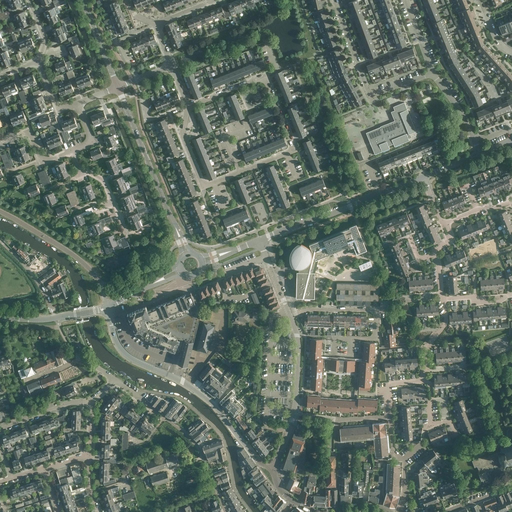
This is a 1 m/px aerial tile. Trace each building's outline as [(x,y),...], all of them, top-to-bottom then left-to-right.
[(17,11),(16,8),(22,6),(19,0),(16,0),(9,3),(11,7),(8,8),(9,10),(3,13),(4,16),(12,12),(17,11)] [(111,0),(104,3),(106,6),(109,4),(111,9),(108,11),(109,13),(112,11),(112,10),(119,7),(117,1),(113,3),(111,0)] [(172,8),(169,1),(170,0),(167,0),(168,1),(163,3),(166,11),(172,8)] [(178,6),(175,0),(170,0),(169,1),(172,8),(178,6)] [(242,7),(238,0),(233,2),(236,10),(237,9),(239,13),(244,10),(243,7),(242,7)] [(243,7),(246,5),(248,9),(250,8),(249,5),(248,5),(245,0),(238,0),(242,7),(243,7)] [(321,2),(312,4),(314,10),(322,8),(322,4),(323,3),(323,0),(321,1),(321,2)] [(357,0),(356,0),(349,3),(350,8),(359,5),(357,0)] [(236,10),(233,2),(227,4),(229,9),(226,10),(229,16),(229,17),(231,16),(239,13),(237,9),(236,10)] [(458,13),(469,8),(467,3),(459,7),(460,10),(458,11),(458,13)] [(385,13),(393,9),(391,4),(383,7),(385,13)] [(352,13),(361,10),(359,5),(350,8),(352,13)] [(428,13),(437,10),(435,5),(426,8),(428,13)] [(48,18),(57,14),(54,7),(45,11),(48,18)] [(115,17),(114,16),(122,13),(119,7),(112,10),(112,11),(114,15),(110,17),(111,18),(115,17)] [(229,16),(226,10),(223,11),(222,7),(216,9),(219,17),(220,16),(224,15),(225,18),(229,16)] [(469,8),(458,13),(459,14),(460,18),(474,12),(473,10),(471,11),(470,11),(469,8)] [(221,19),(220,16),(219,17),(216,9),(210,11),(213,19),(214,19),(218,17),(219,20),(221,19)] [(315,14),(314,15),(313,16),(314,19),(315,18),(325,15),(325,16),(327,15),(326,12),(324,13),(323,9),(315,12),(315,14)] [(387,18),(395,15),(393,9),(385,13),(387,18)] [(17,21),(26,18),(24,11),(19,13),(17,10),(4,16),(5,19),(14,15),(17,21)] [(354,18),(363,15),(361,10),(352,13),(354,18)] [(431,18),(439,15),(437,10),(428,13),(431,18)] [(215,22),(214,19),(213,19),(210,11),(204,14),(207,21),(208,21),(212,19),(214,22),(215,22)] [(474,12),(460,18),(462,23),(463,23),(474,19),(472,16),(475,15),(474,12)] [(116,21),(124,18),(122,13),(114,16),(115,17),(116,21),(112,22),(113,24),(117,23),(116,21)] [(57,14),(48,18),(50,24),(60,20),(57,14)] [(202,24),(202,23),(206,22),(208,25),(209,24),(208,21),(207,21),(204,14),(198,16),(202,24)] [(318,23),(327,20),(325,16),(325,15),(315,18),(316,21),(318,21),(318,23)] [(356,23),(365,20),(363,15),(354,18),(356,23)] [(389,23),(397,20),(395,15),(387,18),(389,23)] [(433,23),(441,20),(439,15),(431,18),(433,23)] [(204,26),(202,23),(202,24),(198,16),(193,18),(196,26),(197,26),(201,24),(202,27),(204,26)] [(26,18),(17,21),(20,28),(10,32),(12,34),(24,29),(22,27),(29,24),(26,18)] [(116,21),(117,23),(118,26),(115,28),(115,30),(119,29),(119,27),(126,24),(124,18),(116,21)] [(187,21),(190,28),(195,26),(196,30),(198,29),(197,26),(196,26),(193,18),(187,21)] [(441,20),(433,23),(435,28),(446,24),(444,19),(441,20)] [(465,26),(465,27),(465,28),(476,23),(475,22),(474,19),(463,23),(465,26)] [(327,20),(318,23),(320,28),(329,25),(329,26),(331,25),(330,22),(328,23),(327,20)] [(358,28),(366,25),(365,20),(356,23),(358,28)] [(390,28),(399,25),(397,20),(389,23),(390,28)] [(168,31),(175,28),(176,29),(179,28),(178,26),(175,27),(174,25),(177,24),(176,21),(173,22),(165,25),(168,31)] [(465,27),(464,28),(466,33),(480,27),(479,25),(477,26),(476,23),(465,28),(465,27)] [(508,33),(504,23),(498,26),(502,35),(508,33)] [(121,33),(129,30),(126,24),(119,27),(119,29),(121,33)] [(435,28),(437,34),(448,30),(446,24),(435,28)] [(322,33),(330,30),(329,26),(329,25),(320,28),(322,33)] [(360,33),(368,30),(366,25),(358,28),(360,33)] [(392,33),(401,30),(399,25),(390,28),(392,33)] [(55,36),(65,32),(62,26),(53,30),(55,36)] [(480,27),(466,33),(469,40),(472,39),(472,38),(480,35),(478,31),(481,30),(480,27)] [(177,32),(177,31),(180,29),(179,28),(176,29),(175,28),(168,31),(170,37),(178,33),(178,35),(181,33),(180,31),(177,32)] [(330,30),(322,33),(324,38),(332,35),(333,36),(335,35),(334,33),(332,33),(330,30)] [(362,39),(370,35),(368,30),(360,33),(362,39)] [(394,38),(403,35),(401,30),(392,33),(394,38)] [(437,34),(437,35),(439,40),(451,35),(449,30),(448,30),(437,34)] [(65,32),(55,36),(58,43),(67,39),(65,32)] [(178,33),(170,37),(172,42),(180,39),(180,40),(183,39),(181,33),(178,35),(178,33)] [(154,34),(148,36),(151,44),(150,44),(151,47),(153,47),(152,44),(157,42),(154,34)] [(324,44),(326,43),(334,40),(333,36),(332,35),(324,38),(322,39),(324,44)] [(364,44),(372,40),(370,35),(362,39),(364,44)] [(396,43),(404,40),(403,35),(394,38),(396,43)] [(439,40),(441,45),(453,40),(451,35),(439,40)] [(146,46),(150,44),(151,44),(148,36),(142,39),(145,46),(144,47),(145,50),(147,49),(146,46)] [(24,40),(28,49),(35,47),(31,37),(24,40)] [(78,38),(71,40),(73,45),(72,46),(69,48),(72,57),(76,55),(76,56),(77,55),(81,54),(77,44),(80,43),(78,38)] [(139,49),(138,49),(140,52),(145,50),(144,47),(145,46),(142,39),(136,41),(139,49)] [(180,39),(172,42),(175,48),(182,45),(183,46),(186,45),(185,43),(182,44),(180,40),(180,39)] [(474,49),(484,44),(482,39),(474,43),(475,47),(473,47),(474,49)] [(28,49),(24,40),(18,43),(22,52),(28,49)] [(328,48),(336,45),(334,40),(326,43),(328,48)] [(365,49),(374,46),(372,40),(364,44),(365,49)] [(398,48),(406,45),(404,40),(396,43),(398,48)] [(441,45),(444,50),(455,46),(453,40),(441,45)] [(135,51),(138,49),(139,49),(136,41),(131,43),(134,51),(133,51),(134,55),(136,54),(135,51)] [(484,44),(474,49),(476,51),(477,50),(480,53),(487,47),(484,44)] [(367,54),(376,51),(374,46),(365,49),(367,54)] [(444,50),(445,55),(456,50),(455,46),(444,50)] [(482,59),(491,51),(487,47),(480,53),(483,56),(481,58),(482,59)] [(338,49),(329,52),(331,58),(340,54),(338,49)] [(416,57),(413,49),(408,51),(411,59),(416,57)] [(0,59),(0,60),(10,57),(7,50),(0,52),(0,59)] [(447,59),(455,56),(455,55),(458,54),(456,50),(445,55),(447,59)] [(369,59),(378,56),(376,51),(367,54),(369,59)] [(403,52),(406,61),(411,59),(408,51),(403,52)] [(488,62),(494,55),(491,51),(482,59),(483,61),(485,59),(488,62)] [(398,54),(401,63),(406,61),(403,52),(398,54)] [(331,58),(329,59),(330,63),(333,63),(341,59),(342,61),(344,60),(343,58),(341,58),(340,54),(331,58)] [(398,54),(390,57),(382,60),(385,69),(386,71),(394,69),(402,66),(401,63),(398,54)] [(489,68),(498,60),(494,55),(488,62),(490,65),(488,67),(489,68)] [(449,64),(457,60),(455,56),(447,59),(449,64)] [(10,57),(0,60),(3,67),(12,63),(10,57)] [(266,66),(263,59),(257,62),(260,69),(266,66)] [(333,63),(330,63),(332,69),(335,68),(343,65),(342,61),(341,59),(333,63)] [(69,71),(73,70),(74,69),(71,62),(71,61),(65,63),(64,60),(55,64),(56,67),(56,69),(57,68),(58,72),(67,68),(69,71)] [(385,69),(382,60),(377,62),(380,71),(385,69)] [(457,60),(449,64),(452,69),(460,64),(457,60)] [(495,70),(502,64),(498,60),(489,68),(490,69),(493,67),(495,70)] [(251,64),(254,71),(260,69),(257,62),(251,64)] [(372,64),(375,72),(380,71),(377,62),(372,64)] [(245,66),(248,74),(254,71),(251,64),(245,66)] [(367,66),(370,74),(375,72),(372,64),(367,66)] [(455,74),(463,69),(460,64),(452,69),(455,74)] [(496,76),(505,68),(502,64),(495,70),(498,73),(495,75),(496,76)] [(335,68),(332,69),(334,74),(337,73),(345,70),(346,71),(348,70),(347,68),(345,68),(343,65),(335,68)] [(240,69),(243,76),(248,74),(245,66),(240,69)] [(502,78),(509,72),(505,68),(496,76),(498,77),(500,75),(502,78)] [(234,71),(237,78),(243,76),(240,69),(234,71)] [(458,78),(466,73),(463,69),(455,74),(458,78)] [(336,79),(339,78),(347,75),(346,71),(345,70),(337,73),(334,74),(336,79)] [(228,73),(231,81),(237,78),(234,71),(228,73)] [(275,74),(277,80),(284,77),(282,71),(275,74)] [(506,82),(511,78),(511,74),(509,72),(502,78),(506,82)] [(193,73),(186,76),(188,82),(195,79),(193,73)] [(222,76),(225,83),(231,81),(228,73),(222,76)] [(461,83),(469,78),(466,73),(458,78),(461,83)] [(26,77),(30,86),(37,83),(33,74),(26,77)] [(82,76),(86,86),(93,83),(89,74),(82,76)] [(339,78),(342,84),(350,80),(350,81),(352,80),(351,77),(349,78),(347,75),(339,78)] [(86,86),(82,76),(76,79),(80,88),(86,86)] [(217,78),(220,85),(225,83),(222,76),(217,78)] [(30,86),(26,77),(20,79),(24,89),(30,86)] [(279,85),(287,83),(284,77),(277,80),(279,85)] [(220,85),(217,78),(211,80),(214,88),(220,85)] [(464,88),(472,83),(469,78),(461,83),(464,88)] [(190,88),(198,85),(195,79),(188,82),(190,88)] [(350,80),(342,84),(339,85),(342,90),(352,84),(350,81),(350,80)] [(8,84),(12,94),(18,91),(15,81),(8,84)] [(68,93),(64,84),(63,81),(59,83),(60,85),(57,86),(61,96),(68,93)] [(64,84),(68,93),(74,91),(70,81),(64,84)] [(282,91),(289,88),(287,83),(279,85),(282,91)] [(467,92),(475,87),(472,83),(464,88),(467,92)] [(12,94),(8,84),(2,87),(5,96),(12,94)] [(352,84),(342,90),(344,95),(347,93),(355,89),(355,90),(357,89),(356,87),(354,88),(352,84)] [(193,93),(200,90),(198,85),(190,88),(193,93)] [(470,97),(478,93),(475,87),(467,92),(470,97)] [(284,97),(291,94),(289,88),(282,91),(284,97)] [(347,99),(350,98),(357,94),(355,90),(355,89),(347,93),(344,95),(347,99)] [(195,99),(202,96),(200,90),(193,93),(195,99)] [(165,94),(166,97),(166,98),(169,105),(175,103),(172,95),(170,96),(169,93),(165,94)] [(181,101),(178,93),(172,95),(175,103),(181,101)] [(478,93),(470,97),(472,102),(481,99),(478,93)] [(230,103),(237,100),(235,94),(228,97),(230,103)] [(291,94),(284,97),(286,103),(294,100),(291,94)] [(357,94),(350,98),(352,103),(360,99),(361,100),(362,99),(361,96),(359,97),(357,94)] [(35,106),(44,102),(42,95),(32,99),(35,106)] [(151,97),(152,99),(153,103),(154,102),(157,110),(163,108),(160,100),(155,102),(153,96),(151,97)] [(160,100),(163,108),(169,105),(166,98),(160,100)] [(360,99),(352,103),(355,108),(363,103),(361,100),(360,99)] [(474,107),(483,104),(481,99),(472,102),(474,107)] [(232,109),(240,106),(237,100),(230,103),(232,109)] [(499,103),(497,104),(492,106),(495,115),(496,117),(503,114),(511,111),(510,108),(507,100),(499,103)] [(44,102),(35,106),(38,112),(47,108),(44,102)] [(380,127),(366,133),(375,155),(382,152),(389,149),(388,146),(393,144),(394,147),(409,141),(408,139),(412,138),(410,134),(416,132),(404,102),(393,107),(395,111),(391,112),(395,121),(380,127)] [(235,114),(242,112),(240,106),(232,109),(235,114)] [(265,109),(268,116),(274,114),(271,106),(265,109)] [(290,115),(297,112),(294,106),(287,109),(290,115)] [(487,108),(490,117),(495,115),(492,106),(487,108)] [(198,116),(206,113),(203,107),(196,110),(198,116)] [(490,117),(487,108),(482,110),(485,119),(490,117)] [(260,111),(262,118),(268,116),(265,109),(260,111)] [(485,119),(482,110),(477,112),(480,121),(485,119)] [(16,113),(20,123),(27,120),(23,111),(16,113)] [(97,113),(101,123),(108,120),(104,111),(97,113)] [(254,114),(257,121),(262,118),(260,111),(254,114)] [(242,112),(235,114),(237,120),(244,117),(242,112)] [(292,121),(299,118),(297,112),(290,115),(292,121)] [(20,123),(16,113),(10,116),(14,125),(20,123)] [(101,123),(97,113),(91,116),(95,126),(101,123)] [(201,121),(208,118),(206,113),(198,116),(201,121)] [(55,124),(58,123),(56,117),(52,118),(51,116),(49,116),(48,114),(39,118),(40,122),(41,123),(42,126),(43,126),(43,127),(44,128),(46,127),(47,126),(47,125),(52,123),(53,125),(55,124)] [(248,116),(251,123),(257,121),(254,114),(248,116)] [(74,117),(68,120),(71,129),(77,127),(78,129),(81,128),(79,123),(77,124),(74,117)] [(203,127),(210,124),(208,118),(201,121),(203,127)] [(294,126),(302,123),(299,118),(292,121),(294,126)] [(157,122),(159,127),(156,128),(157,130),(160,129),(160,128),(167,125),(165,119),(157,122)] [(71,129),(68,120),(61,123),(63,128),(61,129),(61,132),(66,142),(69,141),(66,135),(69,133),(68,131),(71,129)] [(297,132),(304,129),(302,123),(294,126),(297,132)] [(206,133),(213,130),(210,124),(203,127),(206,133)] [(159,136),(162,135),(162,134),(170,131),(167,125),(160,128),(160,129),(162,133),(158,134),(159,136)] [(105,138),(106,140),(109,147),(113,146),(114,146),(114,145),(117,144),(113,135),(116,133),(114,128),(111,129),(107,131),(110,136),(105,138)] [(304,129),(297,132),(299,138),(306,135),(304,129)] [(162,135),(164,138),(161,140),(161,142),(165,140),(164,139),(172,136),(170,131),(162,134),(162,135)] [(41,134),(44,140),(45,143),(48,142),(50,148),(56,146),(54,140),(53,136),(46,139),(44,133),(41,134)] [(54,140),(56,146),(63,143),(59,134),(53,136),(54,140)] [(165,140),(166,144),(163,145),(164,147),(167,146),(167,145),(174,142),(172,136),(164,139),(165,140)] [(193,140),(196,146),(203,143),(201,140),(200,137),(193,140)] [(278,140),(281,147),(287,145),(284,137),(278,140)] [(272,142),(275,149),(281,147),(278,140),(272,142)] [(310,140),(309,140),(303,143),(305,149),(312,146),(310,140)] [(429,143),(432,152),(437,150),(434,141),(429,143)] [(174,142),(167,145),(167,146),(169,150),(164,152),(165,154),(169,152),(169,151),(177,148),(174,142)] [(267,144),(269,152),(275,149),(272,142),(267,144)] [(198,152),(205,149),(203,143),(196,146),(198,152)] [(424,145),(428,156),(429,157),(434,155),(432,152),(429,143),(424,145)] [(261,147),(264,154),(269,152),(267,144),(261,147)] [(18,156),(27,152),(25,146),(22,147),(21,145),(15,148),(15,149),(18,156)] [(419,147),(422,156),(423,158),(428,156),(424,145),(419,147)] [(308,154),(315,152),(312,146),(305,149),(308,154)] [(255,149),(258,156),(264,154),(261,147),(255,149)] [(414,149),(417,158),(422,156),(419,147),(414,149)] [(104,159),(109,157),(107,150),(101,152),(100,148),(90,151),(94,160),(103,156),(104,159)] [(169,151),(169,152),(171,156),(166,158),(168,161),(174,159),(173,156),(179,154),(177,148),(169,151)] [(200,157),(207,154),(205,149),(198,152),(200,157)] [(249,151),(252,159),(258,156),(255,149),(249,151)] [(409,151),(412,160),(417,158),(414,149),(409,151)] [(243,154),(246,161),(252,159),(249,151),(243,154)] [(404,153),(407,162),(412,160),(409,151),(404,153)] [(27,152),(18,156),(20,162),(30,159),(27,152)] [(310,160),(317,157),(315,152),(308,154),(310,160)] [(399,155),(402,164),(407,162),(404,153),(399,155)] [(202,163),(209,160),(207,154),(200,157),(202,163)] [(394,157),(397,166),(402,164),(399,155),(394,157)] [(108,168),(118,164),(115,157),(106,161),(108,168)] [(312,166),(319,163),(317,157),(310,160),(312,166)] [(389,159),(392,168),(397,166),(394,157),(389,159)] [(174,159),(168,161),(169,164),(171,163),(174,169),(177,168),(185,165),(183,159),(175,162),(174,159)] [(384,161),(387,170),(392,168),(389,159),(384,161)] [(205,168),(212,165),(209,160),(202,163),(205,168)] [(378,163),(382,172),(383,174),(388,172),(387,170),(384,161),(378,163)] [(55,174),(57,172),(66,169),(64,162),(54,166),(55,166),(55,167),(52,168),(55,174)] [(315,172),(322,169),(319,163),(312,166),(315,172)] [(118,164),(108,168),(111,174),(121,170),(120,170),(118,164)] [(180,175),(180,174),(187,170),(185,165),(177,168),(179,173),(176,174),(177,176),(180,175)] [(207,174),(214,171),(212,165),(205,168),(207,174)] [(269,174),(276,171),(273,165),(266,168),(269,174)] [(66,169),(57,172),(60,179),(69,175),(66,169)] [(182,179),(190,176),(187,170),(180,174),(180,175),(182,178),(178,180),(179,182),(182,181),(182,179)] [(209,180),(216,177),(214,171),(207,174),(209,180)] [(276,171),(269,174),(271,180),(278,177),(276,171)] [(511,185),(510,182),(511,181),(511,178),(509,172),(501,175),(501,176),(507,189),(509,188),(508,186),(511,185)] [(20,184),(25,182),(21,173),(18,174),(17,174),(13,176),(16,185),(20,184)] [(125,182),(123,176),(113,180),(116,186),(125,182)] [(182,181),(184,184),(181,186),(181,187),(185,186),(184,185),(192,182),(190,176),(182,179),(182,181)] [(497,180),(501,189),(504,188),(505,190),(507,189),(501,176),(496,178),(497,180)] [(278,177),(271,180),(274,185),(281,183),(278,177)] [(242,178),(235,181),(237,187),(244,184),(242,178)] [(325,186),(323,179),(317,181),(320,188),(325,186)] [(492,182),(497,193),(499,193),(498,190),(501,189),(497,180),(492,182)] [(119,193),(129,189),(128,188),(130,187),(128,181),(125,182),(116,186),(119,193)] [(311,184),(314,191),(320,188),(317,181),(311,184)] [(185,186),(186,190),(183,191),(184,193),(187,192),(187,191),(194,188),(192,182),(184,185),(185,186)] [(487,184),(491,193),(493,192),(494,194),(497,193),(492,182),(487,184)] [(281,183),(274,185),(276,191),(283,188),(281,183)] [(31,196),(40,192),(38,187),(38,188),(36,184),(27,188),(29,193),(31,196)] [(84,194),(93,190),(90,184),(81,187),(84,194)] [(239,192),(247,190),(244,184),(237,187),(239,192)] [(305,186),(308,193),(314,191),(311,184),(305,186)] [(482,186),(486,196),(487,198),(489,197),(488,194),(491,193),(487,184),(482,186)] [(302,195),(308,193),(305,186),(299,188),(302,195)] [(477,188),(481,197),(483,196),(484,198),(487,198),(486,196),(482,186),(477,188)] [(123,205),(133,201),(135,200),(132,194),(141,191),(139,187),(138,188),(130,191),(131,194),(130,195),(121,198),(123,205)] [(187,191),(187,192),(189,196),(183,198),(184,201),(190,199),(189,197),(197,194),(194,188),(187,191)] [(283,188),(276,191),(278,197),(285,194),(283,188)] [(93,190),(84,194),(86,200),(96,197),(93,190)] [(242,198),(249,195),(247,190),(239,192),(242,198)] [(52,204),(57,202),(53,192),(49,194),(49,193),(44,195),(48,205),(52,203),(52,204)] [(285,194),(278,197),(281,203),(288,200),(285,194)] [(462,194),(457,197),(462,208),(464,207),(463,204),(466,203),(462,194)] [(244,204),(251,201),(249,195),(242,198),(244,204)] [(452,199),(456,207),(458,206),(459,209),(462,208),(457,197),(452,199)] [(193,210),(192,209),(200,206),(197,200),(191,202),(190,199),(184,201),(185,205),(190,203),(192,208),(189,209),(190,211),(193,210)] [(447,201),(451,210),(452,212),(454,211),(453,208),(456,207),(452,199),(447,201)] [(283,208),(290,206),(288,200),(281,203),(283,208)] [(133,201),(123,205),(126,211),(136,208),(133,201)] [(442,203),(446,211),(448,210),(449,213),(452,212),(451,210),(447,201),(442,203)] [(67,208),(71,207),(70,204),(66,206),(65,205),(56,208),(58,213),(60,217),(69,213),(67,208)] [(424,205),(416,208),(418,213),(428,209),(427,207),(425,208),(424,205)] [(195,214),(202,211),(200,206),(192,209),(193,210),(194,214),(192,215),(192,217),(195,216),(195,214)] [(88,215),(94,212),(92,207),(86,210),(86,211),(82,213),(78,215),(78,214),(73,216),(77,225),(80,224),(80,225),(85,222),(82,216),(87,214),(88,215)] [(420,218),(428,215),(427,212),(429,211),(428,209),(418,213),(420,218)] [(249,217),(246,210),(241,212),(243,219),(249,217)] [(497,212),(500,219),(510,215),(509,213),(507,213),(506,211),(502,212),(502,210),(497,212)] [(195,214),(195,216),(196,219),(194,220),(195,222),(197,221),(197,220),(205,217),(202,211),(195,214)] [(235,214),(238,221),(243,219),(241,212),(235,214)] [(131,223),(140,219),(138,213),(128,217),(131,223)] [(257,224),(261,223),(260,218),(263,218),(264,221),(268,220),(267,213),(256,214),(257,224)] [(229,217),(232,224),(238,221),(235,214),(229,217)] [(401,216),(405,225),(410,223),(407,214),(401,216)] [(422,223),(432,219),(431,217),(429,218),(428,215),(420,218),(422,223)] [(502,224),(510,221),(509,218),(511,217),(510,215),(500,219),(502,224)] [(113,221),(111,216),(96,221),(96,223),(89,226),(91,231),(94,230),(95,234),(99,233),(104,231),(102,227),(104,226),(103,223),(105,222),(106,223),(113,221)] [(396,218),(400,227),(405,225),(401,216),(396,218)] [(197,220),(197,221),(199,225),(196,226),(197,228),(200,227),(199,226),(207,223),(205,217),(197,220)] [(232,224),(229,217),(223,219),(226,226),(232,224)] [(391,220),(395,229),(400,227),(396,218),(391,220)] [(140,219),(131,223),(134,230),(141,227),(142,230),(153,225),(152,222),(143,226),(140,219)] [(426,227),(432,225),(431,222),(433,221),(432,219),(422,223),(424,228),(426,228),(426,227)] [(386,222),(390,231),(395,229),(391,220),(386,222)] [(475,224),(479,232),(484,230),(481,222),(482,222),(481,220),(476,222),(477,224),(475,224)] [(488,224),(486,225),(485,221),(482,222),(481,222),(484,230),(490,228),(488,224)] [(504,229),(511,225),(511,223),(510,221),(502,224),(504,229)] [(381,224),(385,233),(390,231),(386,222),(381,224)] [(199,226),(200,227),(201,231),(198,232),(199,234),(202,233),(202,232),(209,229),(207,223),(199,226)] [(367,250),(356,224),(353,226),(349,227),(350,228),(343,231),(310,245),(312,251),(311,251),(310,250),(310,249),(308,248),(307,247),(305,248),(304,248),(302,249),(301,251),(299,252),(298,253),(297,255),(296,256),(296,258),(295,260),(295,262),(295,263),(295,265),(296,267),(296,269),(299,269),(299,270),(299,272),(297,272),(297,285),(296,298),(302,298),(302,299),(304,299),(304,298),(305,298),(315,298),(315,273),(313,272),(314,269),(316,263),(316,260),(324,257),(338,251),(339,251),(350,247),(353,245),(357,254),(367,250)] [(376,226),(380,235),(381,237),(386,235),(385,233),(381,224),(376,226)] [(426,227),(426,228),(428,232),(438,228),(437,226),(435,227),(434,224),(432,225),(426,227)] [(465,229),(468,237),(473,235),(470,226),(472,226),(471,224),(466,226),(467,228),(465,229)] [(479,232),(475,224),(472,226),(470,226),(473,235),(479,232)] [(430,237),(438,234),(437,231),(439,231),(438,228),(428,232),(430,237)] [(202,232),(202,233),(203,237),(200,238),(201,240),(204,239),(204,238),(212,235),(209,229),(202,232)] [(458,232),(458,234),(460,239),(462,238),(462,239),(468,237),(465,229),(459,231),(459,232),(458,232)] [(123,245),(128,243),(125,236),(120,238),(121,240),(116,241),(113,234),(110,236),(110,235),(105,237),(109,247),(112,246),(113,246),(117,245),(117,244),(122,243),(123,245)] [(434,244),(440,242),(439,240),(440,239),(438,234),(430,237),(432,243),(433,242),(434,244)] [(398,243),(389,246),(391,252),(400,248),(398,243)] [(24,259),(28,254),(25,251),(23,252),(22,251),(21,250),(20,249),(19,249),(14,245),(12,247),(17,252),(16,252),(24,259)] [(393,257),(404,252),(403,250),(401,251),(400,248),(391,252),(393,257)] [(458,251),(462,261),(467,259),(464,251),(461,252),(460,250),(458,251)] [(453,255),(457,263),(462,261),(458,251),(455,252),(456,254),(453,255)] [(404,258),(403,255),(405,254),(404,252),(393,257),(395,261),(404,258)] [(448,255),(451,265),(457,263),(453,255),(451,256),(450,254),(448,255)] [(443,259),(446,267),(451,265),(448,255),(445,256),(446,258),(443,259)] [(30,265),(33,262),(37,258),(34,256),(31,259),(28,256),(24,259),(30,265)] [(406,257),(404,258),(395,261),(397,267),(406,263),(408,262),(406,257)] [(39,258),(30,266),(33,269),(34,269),(35,270),(34,271),(39,277),(47,271),(46,269),(48,268),(45,264),(43,265),(41,262),(42,261),(39,258)] [(370,260),(359,265),(359,266),(361,271),(372,266),(370,260)] [(399,272),(408,268),(406,263),(397,267),(399,272)] [(222,283),(226,294),(228,293),(226,289),(231,287),(231,286),(236,284),(236,285),(241,283),(241,281),(246,280),(246,281),(251,279),(251,277),(256,275),(258,282),(259,281),(261,286),(269,283),(263,268),(260,266),(253,269),(253,267),(224,279),(224,280),(223,281),(223,283),(222,283)] [(40,278),(43,282),(56,273),(53,268),(40,278)] [(410,273),(408,268),(399,272),(401,277),(410,273)] [(56,281),(61,277),(58,272),(47,280),(50,285),(51,285),(52,286),(58,282),(56,281)] [(433,289),(432,279),(427,279),(427,276),(425,276),(425,279),(426,279),(427,290),(433,289)] [(491,280),(492,279),(493,290),(499,289),(498,279),(496,279),(493,279),(493,276),(490,276),(491,280)] [(498,279),(499,289),(505,289),(504,278),(499,279),(499,276),(496,276),(496,279),(498,279)] [(414,280),(415,291),(421,290),(420,280),(419,280),(416,280),(415,277),(413,277),(413,281),(414,280)] [(420,280),(421,290),(427,290),(426,279),(425,279),(421,280),(421,277),(419,277),(419,280),(420,280)] [(480,281),(481,291),(487,290),(486,280),(485,280),(481,280),(481,277),(479,277),(479,281),(480,281)] [(485,280),(486,280),(487,290),(493,290),(492,279),(491,280),(487,280),(487,277),(485,277),(485,280)] [(407,281),(408,281),(409,291),(415,291),(414,280),(413,281),(410,281),(409,278),(407,278),(407,281)] [(59,286),(51,289),(54,297),(61,294),(63,298),(69,296),(63,282),(58,284),(59,286)] [(216,292),(221,289),(218,282),(199,289),(199,291),(198,291),(201,299),(207,297),(206,296),(211,294),(211,295),(217,293),(216,292)] [(336,300),(345,301),(345,283),(337,283),(336,300)] [(353,301),(353,292),(354,283),(345,283),(345,301),(353,301)] [(362,301),(362,292),(362,283),(354,283),(353,292),(353,301),(362,301)] [(370,301),(370,292),(370,284),(362,283),(362,292),(362,301),(370,301)] [(370,292),(370,301),(379,301),(379,284),(370,284),(370,292)] [(271,287),(263,290),(265,295),(266,295),(268,299),(267,300),(269,305),(270,305),(272,310),(280,306),(272,287),(271,288),(271,287)] [(457,287),(449,288),(449,293),(450,293),(450,295),(457,295),(457,293),(458,293),(457,287)] [(181,355),(180,355),(178,365),(188,367),(201,313),(197,303),(195,304),(191,292),(148,310),(146,306),(136,311),(127,314),(133,328),(135,333),(136,333),(137,333),(144,338),(153,342),(153,344),(175,353),(175,352),(178,353),(181,355)] [(252,294),(256,305),(260,303),(256,293),(252,294)] [(500,307),(501,318),(508,317),(508,312),(506,313),(505,309),(502,309),(502,307),(500,307)] [(249,321),(249,316),(247,315),(247,311),(234,310),(233,322),(238,323),(238,319),(243,320),(243,321),(249,321)] [(313,324),(313,315),(308,315),(308,318),(305,318),(305,326),(313,327),(313,324)] [(387,328),(396,327),(396,325),(397,325),(397,321),(389,321),(389,320),(385,320),(386,325),(387,325),(387,328)] [(209,353),(217,324),(205,321),(197,350),(209,353)] [(312,339),(312,341),(311,341),(310,349),(312,349),(311,353),(310,353),(310,358),(312,358),(312,362),(313,362),(313,366),(312,366),(311,374),(312,375),(312,379),(311,378),(310,387),(312,387),(311,389),(310,389),(321,390),(321,387),(322,387),(322,380),(321,380),(322,374),(323,367),(322,367),(322,362),(323,362),(323,357),(321,357),(321,355),(321,349),(322,349),(322,342),(321,342),(322,339),(311,338),(311,339),(312,339)] [(359,382),(359,390),(370,391),(371,382),(369,382),(370,378),(371,378),(371,370),(370,370),(370,366),(372,366),(372,362),(374,362),(375,357),(373,357),(374,353),(375,353),(375,345),(374,345),(374,343),(376,343),(364,342),(365,342),(365,345),(364,345),(364,352),(364,357),(363,357),(363,360),(361,360),(361,364),(361,370),(360,370),(360,377),(360,383),(359,382)] [(460,361),(459,351),(458,351),(455,351),(454,348),(452,348),(452,352),(453,352),(454,362),(460,361)] [(466,361),(465,350),(460,351),(460,348),(458,348),(458,351),(459,351),(460,361),(466,361)] [(24,367),(18,370),(22,378),(34,373),(34,371),(36,370),(37,373),(57,365),(62,363),(56,349),(51,351),(53,356),(49,358),(48,358),(34,364),(35,367),(32,368),(31,366),(24,369),(24,367)] [(448,352),(446,352),(443,352),(443,349),(440,349),(441,353),(442,353),(443,363),(448,362),(448,352)] [(453,352),(452,352),(449,352),(448,349),(446,349),(446,352),(448,352),(448,362),(454,362),(453,352)] [(434,350),(435,352),(435,353),(436,353),(437,363),(443,363),(442,353),(441,353),(437,353),(437,350),(434,350)] [(1,356),(4,364),(4,365),(11,363),(8,354),(1,356)] [(328,370),(336,370),(338,370),(338,372),(344,373),(345,371),(355,371),(356,358),(345,358),(345,359),(339,358),(339,357),(329,356),(328,370)] [(204,388),(216,397),(218,394),(220,396),(228,387),(227,387),(232,381),(225,376),(230,369),(220,362),(215,368),(210,364),(198,380),(203,384),(204,384),(206,386),(204,388)] [(391,373),(390,362),(383,363),(383,368),(385,367),(385,371),(389,371),(389,373),(391,373)] [(42,388),(43,387),(60,380),(57,373),(39,381),(38,382),(38,381),(26,386),(30,396),(42,391),(40,388),(42,387),(42,388)] [(462,384),(463,384),(469,383),(469,379),(467,379),(467,375),(463,375),(463,373),(461,373),(462,384)] [(61,388),(62,391),(64,394),(66,393),(68,397),(77,393),(76,390),(76,389),(75,388),(74,388),(73,385),(71,387),(69,384),(61,388)] [(414,398),(415,398),(419,397),(419,401),(421,400),(421,397),(420,397),(419,387),(413,388),(414,398)] [(426,396),(425,387),(419,387),(420,397),(421,397),(425,397),(425,400),(427,400),(427,396),(426,396)] [(399,398),(402,397),(402,399),(407,398),(407,402),(410,401),(409,398),(408,398),(407,388),(401,389),(401,392),(398,392),(399,398)] [(415,401),(415,398),(414,398),(413,388),(407,388),(408,398),(409,398),(413,398),(413,401),(415,401)] [(232,390),(220,402),(223,405),(224,406),(227,409),(234,416),(237,413),(238,413),(240,413),(244,409),(244,407),(237,399),(233,395),(235,393),(232,390)] [(117,405),(119,407),(122,403),(123,403),(125,400),(118,394),(116,397),(114,395),(110,400),(117,405)] [(328,410),(336,411),(337,411),(337,410),(341,410),(341,411),(349,412),(349,411),(353,411),(353,412),(358,412),(358,410),(362,410),(362,409),(366,409),(366,410),(375,411),(375,410),(377,410),(377,411),(378,400),(377,400),(377,401),(374,400),(375,400),(368,399),(368,400),(362,400),(362,399),(358,399),(358,401),(355,401),(355,402),(349,401),(342,400),(342,401),(337,400),(330,399),(330,400),(324,400),(324,399),(321,399),(321,396),(317,396),(317,397),(312,396),(304,395),(304,406),(312,407),(312,406),(316,406),(316,407),(320,407),(320,410),(324,410),(324,409),(328,409),(328,410)] [(156,407),(162,399),(155,396),(150,402),(156,407)] [(461,397),(457,399),(458,400),(454,402),(455,405),(453,406),(454,408),(464,404),(461,397)] [(172,419),(183,404),(174,398),(170,404),(167,407),(166,409),(163,412),(164,413),(170,418),(172,419)] [(162,399),(156,407),(162,412),(170,402),(162,399)] [(106,404),(113,410),(117,405),(110,400),(106,404)] [(113,410),(106,404),(103,409),(109,414),(113,410)] [(464,410),(466,409),(464,404),(454,408),(455,410),(457,409),(458,412),(464,410)] [(178,412),(182,416),(188,408),(184,405),(178,412)] [(464,410),(458,412),(456,413),(457,416),(456,416),(456,419),(466,415),(465,412),(472,410),(471,407),(466,409),(464,410)] [(130,418),(136,412),(131,408),(126,415),(130,418)] [(136,412),(130,418),(135,422),(141,416),(136,412)] [(182,416),(178,412),(173,419),(176,422),(182,416)] [(239,415),(234,419),(242,430),(243,430),(243,431),(247,428),(247,427),(239,415)] [(460,423),(468,420),(466,415),(456,419),(457,421),(459,420),(460,423)] [(54,419),(54,417),(48,419),(51,426),(56,424),(57,425),(59,423),(57,418),(54,419)] [(42,421),(45,429),(51,426),(48,419),(42,421)] [(145,430),(150,423),(145,419),(142,423),(140,421),(137,425),(139,427),(140,426),(145,430)] [(194,425),(198,429),(205,423),(201,419),(194,425)] [(461,429),(470,425),(468,420),(460,423),(461,426),(460,426),(461,429)] [(37,423),(40,431),(45,429),(42,421),(37,423)] [(341,441),(351,440),(367,439),(367,440),(374,440),(376,456),(376,460),(378,459),(383,458),(382,456),(389,455),(388,452),(390,452),(388,435),(387,435),(386,422),(373,423),(373,424),(350,426),(350,427),(347,428),(347,426),(343,426),(343,428),(340,428),(340,431),(338,431),(339,440),(338,440),(338,441),(341,441)] [(40,431),(37,423),(31,426),(34,433),(40,431)] [(150,423),(145,430),(149,434),(155,427),(150,423)] [(199,429),(203,434),(209,428),(205,424),(199,429)] [(198,429),(194,425),(187,431),(192,435),(198,429)] [(470,425),(461,429),(461,431),(463,430),(464,433),(473,430),(470,425)] [(265,432),(261,427),(254,432),(252,429),(245,433),(250,440),(256,435),(258,437),(265,432)] [(448,436),(445,427),(439,429),(443,439),(444,438),(447,437),(449,442),(452,441),(451,439),(449,436),(448,436)] [(20,430),(22,437),(28,435),(25,428),(20,430)] [(197,441),(199,438),(202,436),(203,437),(205,436),(203,434),(199,429),(192,435),(197,441)] [(443,439),(439,429),(434,431),(437,441),(439,440),(442,439),(443,442),(445,441),(444,438),(443,439)] [(14,432),(17,439),(22,437),(20,430),(14,432)] [(428,434),(432,443),(436,441),(438,444),(440,443),(439,440),(437,441),(434,431),(428,434)] [(9,434),(11,442),(17,439),(14,432),(9,434)] [(282,468),(292,471),(304,475),(305,470),(305,442),(305,434),(302,432),(301,435),(295,433),(293,438),(293,437),(282,468)] [(74,434),(76,440),(73,441),(73,440),(72,439),(70,440),(71,442),(73,450),(79,448),(78,445),(81,444),(79,438),(77,433),(74,434)] [(6,435),(3,436),(4,436),(3,437),(4,439),(2,440),(4,446),(8,445),(8,444),(8,443),(11,442),(9,434),(6,435)] [(256,448),(262,443),(267,439),(266,437),(261,441),(259,438),(252,443),(256,448)] [(48,440),(52,454),(55,453),(56,456),(62,454),(59,446),(54,448),(51,439),(48,440)] [(42,452),(44,459),(50,458),(49,455),(52,454),(48,440),(45,441),(47,450),(42,452)] [(65,444),(68,452),(73,450),(71,442),(70,440),(64,442),(65,444)] [(215,442),(217,449),(224,446),(222,440),(215,442)] [(209,444),(211,451),(217,449),(215,442),(209,444)] [(259,452),(266,447),(270,444),(269,442),(264,445),(262,443),(256,448),(259,452)] [(511,442),(510,444),(510,443),(509,443),(509,444),(505,446),(504,445),(504,446),(501,447),(501,446),(500,447),(501,448),(500,450),(500,451),(497,452),(498,455),(500,461),(500,462),(501,462),(501,461),(505,460),(505,461),(505,462),(504,463),(505,464),(506,463),(508,465),(507,466),(508,466),(508,465),(511,464),(511,465),(511,464),(511,463),(511,442)] [(59,446),(62,454),(68,452),(65,444),(62,445),(61,443),(58,444),(59,446)] [(211,451),(209,444),(203,446),(205,453),(211,451)] [(220,461),(227,459),(224,446),(217,449),(218,458),(219,458),(220,459),(217,459),(218,463),(221,462),(220,461)] [(266,447),(259,452),(263,457),(269,452),(274,448),(272,446),(268,450),(266,447)] [(246,464),(249,469),(256,464),(244,448),(238,453),(241,457),(242,457),(247,464),(246,464)] [(16,469),(22,467),(20,463),(23,462),(19,449),(15,451),(17,460),(13,461),(16,469)] [(205,453),(210,461),(218,458),(217,449),(211,451),(205,453)] [(428,456),(436,465),(439,463),(438,461),(440,459),(442,461),(444,459),(438,451),(435,452),(433,450),(429,453),(430,454),(428,456)] [(36,454),(39,461),(44,459),(42,452),(36,454)] [(498,455),(497,452),(485,457),(485,456),(479,459),(478,458),(472,460),(474,467),(477,466),(480,473),(479,474),(481,480),(484,479),(485,483),(492,481),(489,474),(487,475),(485,471),(490,469),(491,471),(494,470),(492,464),(489,465),(486,459),(489,458),(497,455),(498,455)] [(161,457),(163,463),(178,458),(176,453),(161,457)] [(30,455),(33,463),(39,461),(36,454),(30,455)] [(336,486),(336,476),(336,456),(330,456),(330,454),(327,454),(327,456),(327,459),(326,459),(326,461),(327,461),(327,468),(326,468),(326,470),(327,470),(327,473),(326,473),(326,478),(327,478),(327,481),(326,481),(326,483),(327,483),(327,486),(336,486)] [(33,463),(30,455),(25,457),(27,465),(33,463)] [(436,465),(428,456),(426,457),(426,456),(422,460),(424,462),(420,465),(424,469),(427,466),(429,469),(432,466),(433,468),(436,465)] [(163,463),(161,457),(146,462),(149,473),(170,466),(170,467),(171,468),(173,467),(173,466),(173,465),(179,463),(178,458),(163,463)] [(399,496),(399,494),(400,463),(392,463),(392,462),(387,461),(386,492),(387,492),(383,504),(396,508),(400,496),(399,496)] [(134,475),(142,476),(143,464),(135,464),(134,475)] [(369,469),(369,465),(364,464),(363,481),(368,481),(369,475),(372,475),(372,470),(369,469)] [(416,480),(428,479),(428,475),(426,475),(426,471),(423,472),(422,470),(424,469),(420,465),(417,468),(418,472),(415,472),(415,478),(416,477),(416,480)] [(255,480),(263,474),(260,469),(258,466),(251,471),(248,473),(252,477),(253,477),(255,480)] [(214,473),(216,476),(227,472),(226,468),(214,473)] [(73,475),(75,481),(76,483),(83,481),(78,469),(72,471),(73,475)] [(154,486),(170,481),(167,472),(151,477),(154,486)] [(216,476),(218,484),(229,480),(227,472),(216,476)] [(109,474),(100,474),(100,480),(103,480),(105,485),(116,482),(115,479),(109,481),(108,481),(109,474)] [(263,474),(255,480),(254,481),(256,484),(254,485),(256,487),(267,478),(263,474)] [(295,478),(292,476),(287,487),(300,493),(302,488),(297,486),(299,481),(294,479),(295,478)] [(305,486),(303,497),(302,501),(307,504),(309,493),(312,493),(312,490),(314,490),(315,486),(316,478),(310,476),(309,476),(308,483),(307,486),(305,486)] [(363,496),(363,491),(363,485),(363,482),(359,482),(359,481),(358,479),(356,479),(355,480),(355,482),(354,482),(353,493),(352,493),(352,495),(363,496)] [(428,479),(416,480),(416,482),(415,482),(416,487),(427,486),(427,483),(429,483),(428,479)] [(35,482),(37,489),(43,487),(41,480),(35,482)] [(445,485),(449,496),(453,495),(453,496),(458,494),(457,491),(459,490),(456,480),(453,482),(453,483),(451,484),(450,483),(445,485)] [(60,490),(61,492),(71,489),(72,489),(71,485),(76,483),(75,481),(72,482),(70,483),(67,484),(64,485),(61,486),(60,483),(58,484),(60,490)] [(223,490),(231,486),(229,481),(220,484),(223,490)] [(260,492),(270,485),(266,481),(257,488),(260,492)] [(29,484),(32,491),(37,489),(35,482),(29,484)] [(24,486),(26,493),(32,491),(29,484),(24,486)] [(264,496),(268,493),(273,490),(270,485),(260,492),(264,496)] [(439,493),(440,497),(443,496),(444,499),(449,497),(449,496),(445,485),(442,485),(443,487),(440,488),(441,492),(439,493)] [(27,495),(26,493),(24,486),(18,487),(20,495),(21,497),(27,495)] [(63,498),(73,495),(76,494),(75,491),(80,489),(81,491),(85,490),(84,486),(71,491),(71,489),(61,492),(63,498)] [(119,489),(118,486),(112,488),(111,488),(105,490),(106,494),(103,494),(105,500),(113,498),(111,492),(119,489)] [(20,495),(18,487),(12,489),(13,490),(10,491),(12,498),(20,495)] [(226,497),(234,493),(231,487),(223,491),(225,496),(223,497),(224,499),(226,498),(226,497)] [(348,503),(352,503),(352,495),(352,494),(349,494),(349,491),(348,491),(349,488),(345,488),(344,491),(345,491),(345,494),(346,494),(346,503),(348,503)] [(368,502),(378,503),(380,490),(375,489),(375,492),(370,491),(368,502)] [(428,491),(433,502),(434,502),(434,503),(439,501),(438,498),(440,497),(439,493),(436,494),(435,490),(431,492),(431,490),(428,491)] [(433,502),(428,491),(423,493),(424,494),(421,496),(420,494),(417,495),(419,500),(422,499),(425,506),(430,504),(429,504),(433,502)] [(508,509),(510,508),(509,506),(511,505),(511,496),(510,491),(502,494),(508,509)] [(229,503),(237,498),(234,493),(226,497),(226,498),(228,501),(226,502),(227,504),(229,503)] [(193,498),(196,503),(205,499),(202,494),(193,498)] [(326,505),(326,495),(320,495),(320,494),(317,494),(317,495),(314,495),(313,505),(314,505),(325,505),(325,506),(326,506),(326,505)] [(508,509),(502,494),(497,496),(500,501),(497,502),(499,510),(499,511),(501,511),(508,509)] [(65,504),(75,501),(73,495),(63,498),(65,504)] [(267,507),(271,511),(278,511),(281,508),(286,502),(283,499),(279,496),(274,502),(272,500),(267,495),(261,502),(267,507)] [(495,497),(483,502),(486,510),(487,511),(488,510),(488,511),(499,511),(499,510),(497,505),(495,497)] [(113,498),(105,500),(107,506),(115,504),(113,498)] [(232,508),(240,504),(237,498),(229,503),(231,507),(229,508),(230,510),(232,509),(232,508)] [(210,508),(212,508),(213,511),(222,509),(219,503),(218,503),(217,500),(208,503),(210,508)] [(75,501),(65,504),(67,510),(74,507),(76,506),(75,501)]
